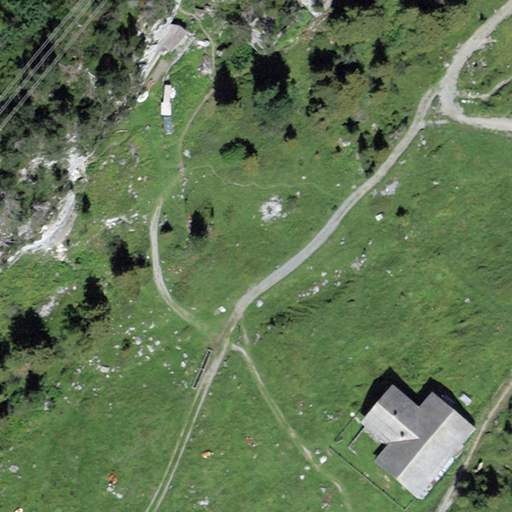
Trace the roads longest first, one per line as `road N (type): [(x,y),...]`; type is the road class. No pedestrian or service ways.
road 1 (track): [(231,340),(418,124),(450,70)]
road 2 (track): [(149,511),(231,340)]
